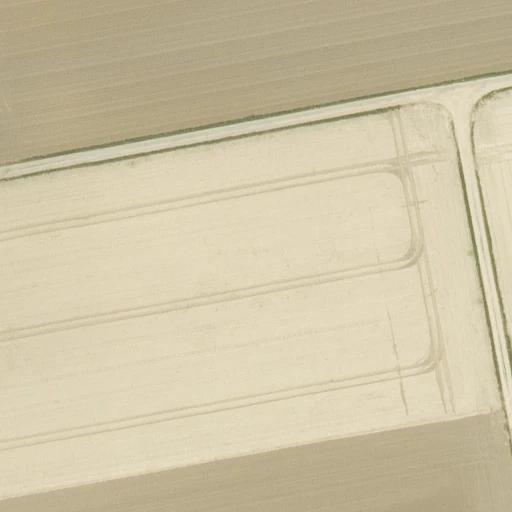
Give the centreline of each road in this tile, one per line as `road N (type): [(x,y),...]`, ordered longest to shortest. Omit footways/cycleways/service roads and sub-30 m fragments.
road 1 (track): [(0,175),(511,83)]
road 2 (track): [(511,426),(453,94)]
